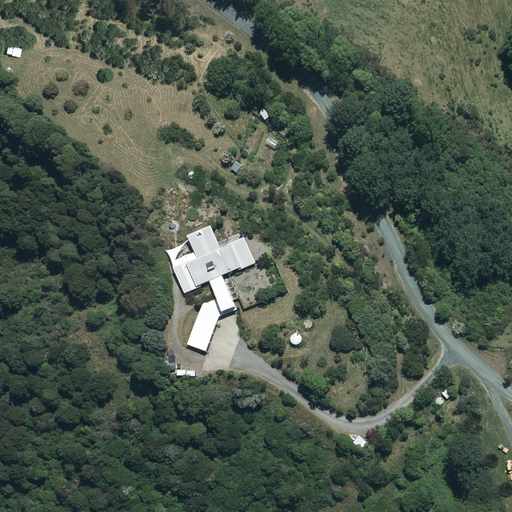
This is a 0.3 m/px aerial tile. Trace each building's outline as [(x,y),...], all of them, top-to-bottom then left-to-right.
[(267,108),(258,114),(265,123),(273,116),(267,108)] [(245,166),(236,160),(229,170),(238,176),(245,166)] [(218,299),(203,305),(188,346),(208,353),(221,318),(226,316),(225,313),(237,309),(224,276),(256,264),(247,239),(221,249),(213,227),(190,236),(197,253),(173,262),(185,293),(212,283),(218,299)] [(177,361),(166,361),(166,372),(177,372),(177,361)] [(440,395),(447,402),(455,394),(448,387),(440,395)]
